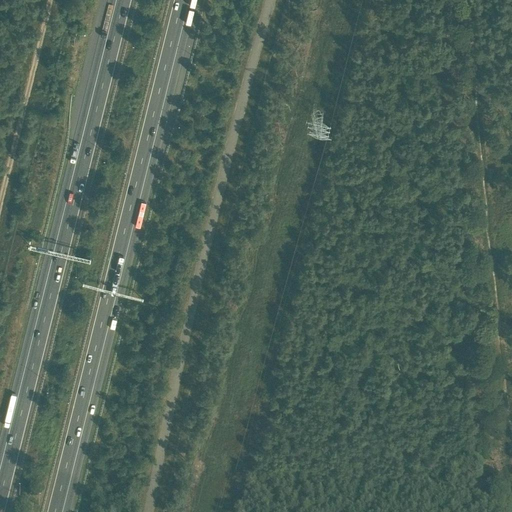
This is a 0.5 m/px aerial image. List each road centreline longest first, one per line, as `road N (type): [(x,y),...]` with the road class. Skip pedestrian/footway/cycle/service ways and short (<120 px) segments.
road 1 (motorway): [(55,511),(181,0)]
road 2 (unclassified): [(147,511),(270,0)]
road 3 (motorway): [(123,0),(0,496)]
